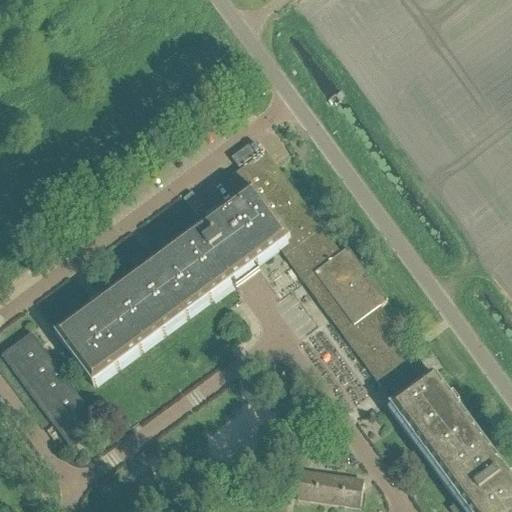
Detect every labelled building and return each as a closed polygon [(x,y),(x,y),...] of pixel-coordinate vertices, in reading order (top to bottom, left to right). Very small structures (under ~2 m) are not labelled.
[(244,101),(236,108),(244,118),(252,112),(244,101)] [(250,146),(231,158),(237,168),(256,156),(250,146)] [(511,511),(511,480),(485,445),(435,377),(431,380),(381,311),(387,306),(348,253),(341,258),(266,155),(227,184),(240,201),(55,338),(66,354),(52,364),(33,337),(2,359),(54,430),(64,423),(82,446),(102,431),(64,379),(78,369),(93,390),(278,253),(392,408),(389,411),(441,480),(458,504),(453,508),(455,511),(511,511)] [(329,508),(333,481),(302,476),(297,504),(329,508)] [(360,511),(364,486),(333,481),(329,508),(352,511),(360,511)]
